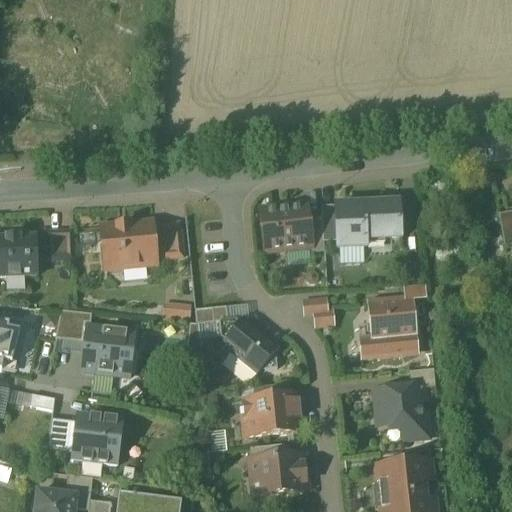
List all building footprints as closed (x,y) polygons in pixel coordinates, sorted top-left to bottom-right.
[(399,206),(362,208),(364,244),(365,244),(401,242),(399,206)] [(362,208),(335,209),(337,245),(337,253),(365,251),(365,244),(364,244),(362,208)] [(335,209),(320,210),(321,219),(322,246),(323,246),(337,245),(335,209)] [(295,210),(261,214),(266,256),(308,251),(310,251),(307,221),(306,219),(295,210)] [(511,215),(498,218),(504,250),(511,249),(511,215)] [(321,219),(307,221),(310,251),(308,251),(309,257),(323,255),(323,246),(322,246),(321,219)] [(152,226),(100,231),(104,275),(156,270),(156,264),(153,230),(152,226)] [(179,227),(153,230),(156,264),(182,261),(179,227)] [(72,235),(46,236),(47,265),(73,264),(72,235)] [(35,241),(0,242),(0,282),(36,281),(35,241)] [(424,289),(403,290),(404,303),(412,302),(412,303),(426,302),(424,289)] [(404,303),(367,307),(370,343),(371,346),(401,342),(416,341),(412,303),(412,302),(404,303)] [(308,310),(309,331),(333,330),(332,308),(308,310)] [(190,311),(162,309),(161,325),(189,327),(190,311)] [(247,309),(226,311),(227,324),(235,323),(242,323),(243,321),(244,322),(248,322),(247,309)] [(226,311),(195,314),(197,329),(218,326),(218,325),(227,324),(226,311)] [(55,343),(84,346),(86,330),(90,330),(91,318),(60,315),(55,343)] [(257,338),(240,325),(239,327),(235,323),(227,324),(218,325),(218,326),(220,342),(224,345),(220,350),(256,379),(260,374),(277,373),(275,356),(279,351),(259,335),(257,338)] [(0,374),(1,375),(3,364),(11,366),(19,335),(8,332),(9,327),(0,325),(0,374)] [(86,330),(84,346),(81,377),(128,383),(134,335),(90,330),(86,330)] [(401,342),(371,346),(370,343),(358,344),(360,363),(403,359),(401,342)] [(433,373),(409,375),(410,391),(423,390),(423,391),(435,390),(433,373)] [(410,391),(374,395),(377,431),(408,428),(409,444),(428,442),(423,391),(423,390),(410,391)] [(52,413),(54,402),(13,394),(11,405),(52,413)] [(297,400),(245,405),(247,423),(243,424),(244,441),(300,435),(297,400)] [(117,470),(123,423),(76,417),(73,440),(71,455),(70,465),(117,470)] [(71,455),(73,440),(66,439),(68,425),(51,423),(47,453),(71,455)] [(429,454),(405,456),(406,469),(431,466),(429,454)] [(303,459),(250,465),(252,484),(255,484),(260,489),(262,500),(306,495),(303,459)] [(406,469),(382,471),(384,485),(378,485),(380,511),(384,511),(386,511),(434,511),(434,502),(425,503),(422,468),(430,467),(431,466),(406,469)] [(92,482),(67,479),(65,499),(75,501),(73,511),(87,511),(89,504),(92,482)] [(65,499),(37,496),(35,511),(73,511),(75,501),(65,499)] [(162,511),(163,503),(118,497),(116,511),(162,511)]
